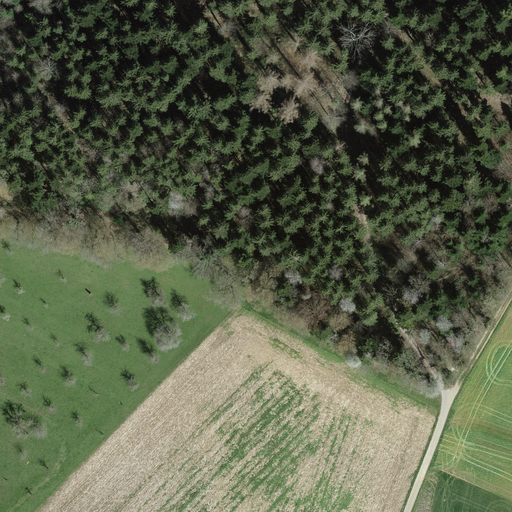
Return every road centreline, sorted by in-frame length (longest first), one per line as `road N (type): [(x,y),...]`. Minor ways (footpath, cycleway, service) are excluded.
road 1 (track): [(396,0),(373,34),(344,110),(379,282),(448,399),(407,511)]
road 2 (unknown): [(0,394),(56,427),(64,450),(58,472),(14,511)]
road 3 (track): [(448,399),(511,293)]
